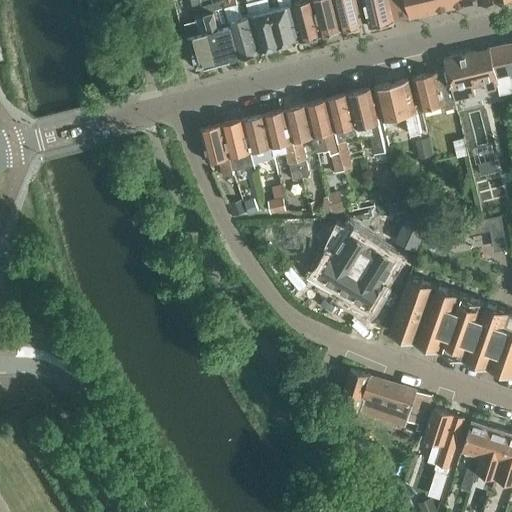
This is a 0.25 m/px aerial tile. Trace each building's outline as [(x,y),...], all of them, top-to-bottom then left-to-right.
[(197,67),(218,61),(201,0),(191,0),(200,32),(189,35),(197,67)] [(211,0),(201,0),(218,61),(239,55),(239,54),(231,23),(229,24),(223,0),(212,3),(211,0)] [(259,49),(250,13),(242,15),(237,0),(223,0),(229,24),(231,23),(239,54),(259,49)] [(279,43),(270,7),(260,10),(257,0),(246,0),(250,13),(259,49),(279,43)] [(300,38),(291,2),(290,0),(278,0),(280,5),(270,7),(279,43),(300,38)] [(321,33),(312,0),(297,0),(291,2),(300,38),(300,39),(321,33)] [(341,28),(334,0),(312,0),(321,33),(341,28)] [(335,0),(341,26),(362,21),(356,0),(335,0)] [(363,0),(370,24),(395,19),(390,0),(363,0)] [(406,0),(410,15),(441,8),(439,0),(406,0)] [(511,85),(511,42),(503,44),(511,85)] [(499,91),(511,88),(511,85),(503,44),(490,47),(444,58),(446,68),(454,98),(475,93),(473,85),(484,82),(486,89),(498,87),(499,91)] [(455,106),(454,98),(446,68),(413,76),(420,107),(443,102),(445,108),(455,106)] [(410,133),(421,131),(408,77),(374,85),(382,118),(405,113),(410,133)] [(348,91),(358,135),(369,133),(373,152),(385,149),(369,85),(348,91)] [(358,136),(358,135),(348,91),(326,96),(327,97),(343,163),(351,161),(347,145),(359,142),(358,136)] [(344,168),(343,163),(327,97),(306,102),(313,134),(317,149),(329,146),(335,171),(344,168)] [(300,137),(313,134),(306,102),(284,107),(301,175),(309,173),(306,158),(300,137)] [(292,178),(301,175),(284,107),(263,112),(273,153),(286,150),(289,162),(292,178)] [(274,156),(273,153),(263,112),(243,117),(250,150),(253,161),(263,158),(274,156)] [(243,117),(222,122),(232,165),(253,160),(250,150),(243,117)] [(234,172),(232,165),(221,122),(199,127),(208,161),(220,158),(224,175),(231,189),(239,186),(235,175),(234,172)] [(421,156),(421,157),(432,154),(431,152),(433,152),(429,135),(414,138),(419,156),(421,156)] [(452,138),(456,155),(467,153),(463,136),(452,138)] [(272,195),(287,194),(285,168),(270,169),(272,195)] [(235,175),(239,186),(240,189),(249,186),(244,172),(235,175)] [(244,201),(249,212),(258,208),(254,197),(244,201)] [(268,200),(271,212),(284,209),(281,197),(268,200)] [(378,215),(405,216),(407,214),(402,198),(387,202),(390,214),(377,213),(378,215)] [(242,199),(229,203),(233,213),(245,209),(242,199)] [(500,213),(470,219),(472,231),(490,228),(494,245),(506,243),(500,213)] [(322,275),(371,307),(386,284),(384,283),(399,258),(355,230),(351,236),(345,233),(336,247),(341,250),(338,255),(336,254),(322,275)] [(511,306),(410,270),(389,331),(511,371),(511,368),(511,306)] [(371,413),(383,377),(350,367),(339,403),(371,413)] [(383,377),(371,413),(404,423),(405,418),(417,422),(416,428),(421,430),(432,395),(415,389),(415,387),(383,377)] [(428,458),(448,465),(464,415),(453,411),(433,405),(423,435),(434,439),(428,458)] [(470,489),(476,470),(491,425),(471,418),(461,448),(472,451),(460,486),(470,489)] [(495,476),(510,431),(491,425),(476,470),(495,476)] [(511,481),(511,431),(510,431),(495,476),(511,481)]
